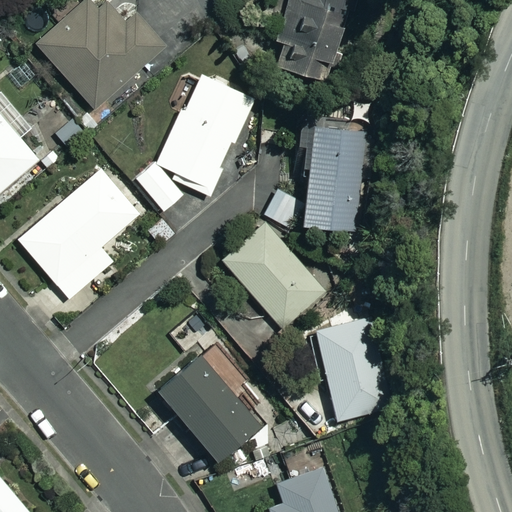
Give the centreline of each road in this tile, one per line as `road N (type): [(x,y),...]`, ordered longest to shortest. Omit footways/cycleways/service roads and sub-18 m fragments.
road 1 (tertiary): [(500,511),(479,445),(464,313),(474,180),(511,54)]
road 2 (residential): [(0,331),(145,511)]
